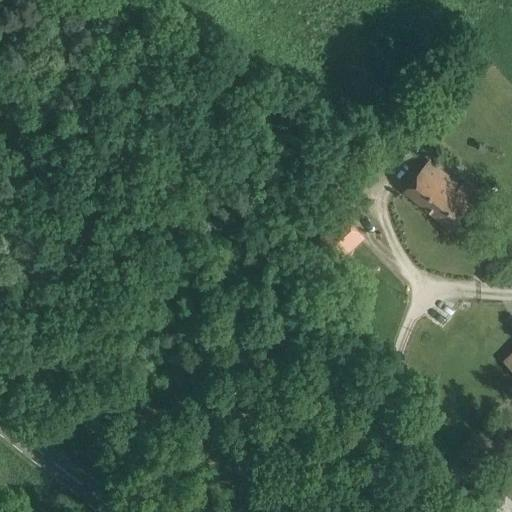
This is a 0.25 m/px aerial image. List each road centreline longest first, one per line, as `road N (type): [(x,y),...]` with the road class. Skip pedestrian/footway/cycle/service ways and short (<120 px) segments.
road 1 (residential): [(367,511),(380,484),(415,288),(511,293)]
road 2 (tertiary): [(125,511),(0,414)]
